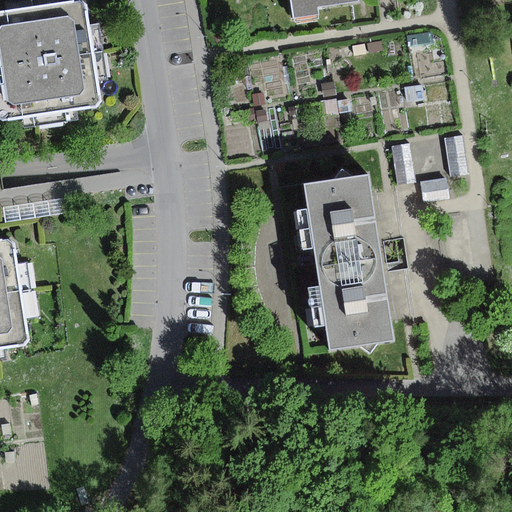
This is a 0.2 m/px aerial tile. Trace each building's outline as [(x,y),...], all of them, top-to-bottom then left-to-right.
[(288,0),(292,20),(319,16),(318,10),(358,4),(357,0),(288,0)] [(81,2),(0,13),(0,117),(4,120),(97,107),(101,101),(88,7),(81,2)] [(464,136),(445,139),(451,177),(469,174),(464,136)] [(411,144),(392,146),(397,184),(416,182),(411,144)] [(304,184),(317,268),(382,258),(377,221),(369,174),(304,184)] [(446,179),(421,183),(424,202),(450,198),(446,179)] [(64,199),(4,208),(6,223),(66,213),(64,199)] [(17,247),(8,241),(0,242),(0,348),(27,344),(33,339),(17,247)] [(388,297),(382,258),(317,268),(330,351),(395,341),(388,297)]
